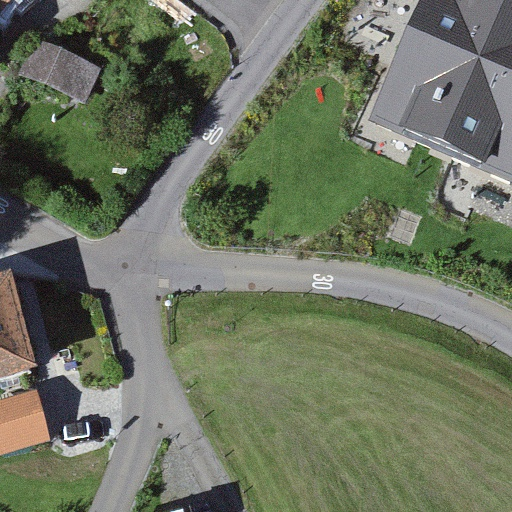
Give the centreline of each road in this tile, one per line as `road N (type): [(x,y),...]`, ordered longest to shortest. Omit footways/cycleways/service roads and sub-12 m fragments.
road 1 (residential): [(116,271),(313,277),(441,302),(511,340)]
road 2 (residential): [(309,0),(116,271)]
road 3 (unclassified): [(153,386),(235,511)]
road 4 (residential): [(153,386),(112,511)]
road 5 (residential): [(116,271),(153,386)]
